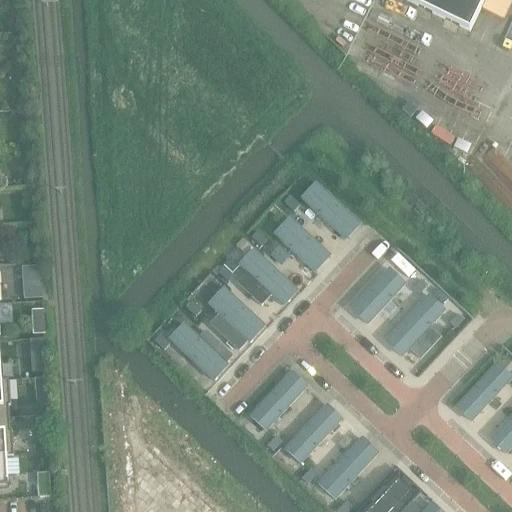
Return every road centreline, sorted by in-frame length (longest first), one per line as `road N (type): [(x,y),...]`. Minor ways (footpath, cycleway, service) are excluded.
road 1 (residential): [(293,338),(396,434)]
road 2 (residential): [(419,409),(317,313)]
road 3 (residential): [(511,323),(498,326),(419,409)]
road 4 (residential): [(511,496),(419,409)]
